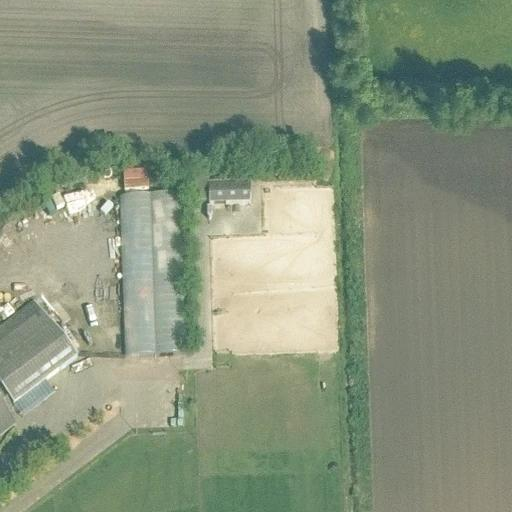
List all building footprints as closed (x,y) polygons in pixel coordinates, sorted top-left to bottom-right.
[(249,189),(209,189),(209,209),(249,209),(249,189)] [(124,360),(185,358),(180,198),(119,200),(124,360)] [(17,204),(0,217),(0,245),(18,268),(48,243),(17,204)] [(67,251),(82,234),(73,226),(58,242),(67,251)] [(120,305),(115,283),(89,288),(93,310),(120,305)] [(14,411),(78,362),(35,306),(0,332),(0,441),(13,431),(0,413),(0,409),(8,403),(14,411)] [(210,314),(212,345),(220,344),(219,314),(210,314)] [(103,418),(117,408),(111,399),(97,409),(103,418)] [(179,403),(181,427),(194,426),(193,402),(179,403)]
